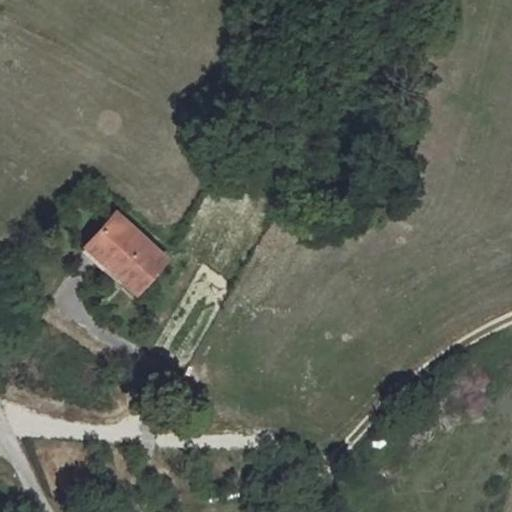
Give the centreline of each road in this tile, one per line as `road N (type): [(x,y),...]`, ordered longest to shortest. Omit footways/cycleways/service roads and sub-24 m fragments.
road 1 (track): [(291,511),(381,405),(456,344),(511,319)]
road 2 (track): [(139,511),(147,461),(141,358),(65,307)]
